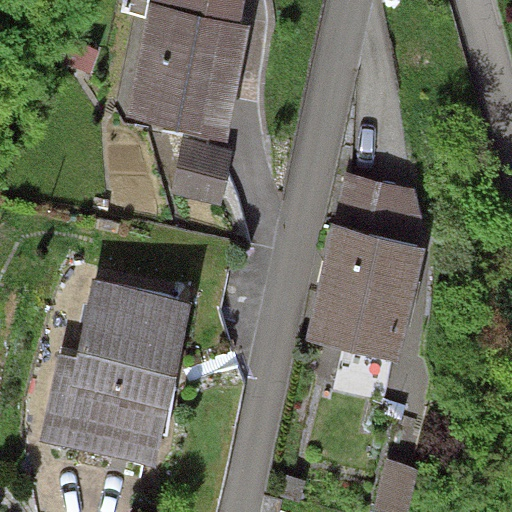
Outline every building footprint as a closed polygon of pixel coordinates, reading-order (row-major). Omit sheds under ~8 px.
[(151,2),(126,120),(228,141),(252,26),(242,24),(247,0),(153,0),(153,2),(151,2)] [(101,47),(71,39),(64,67),(94,74),(101,47)] [(185,139),(173,195),(222,205),(234,149),(185,139)] [(345,171),(335,225),(427,247),(415,188),(345,171)] [(331,224),(306,339),(400,362),(427,247),(335,225),(331,224)] [(59,353),(40,441),(158,467),(194,302),(93,280),(76,357),(59,353)] [(407,511),(422,470),(388,458),(371,509),(381,511),(407,511)]
